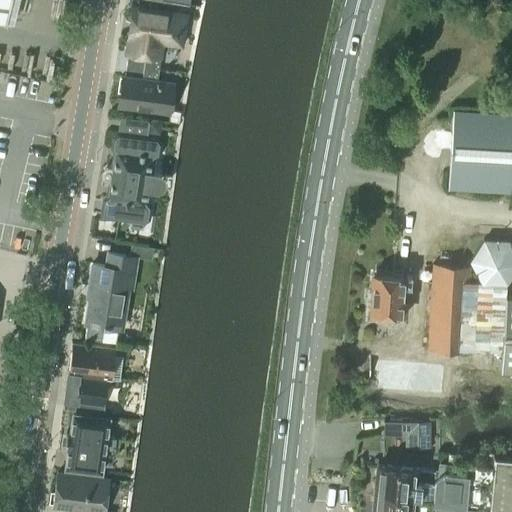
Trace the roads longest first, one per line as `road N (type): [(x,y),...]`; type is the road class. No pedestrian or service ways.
road 1 (primary): [(276,511),(324,155),(360,0)]
road 2 (tertiary): [(17,511),(98,0)]
